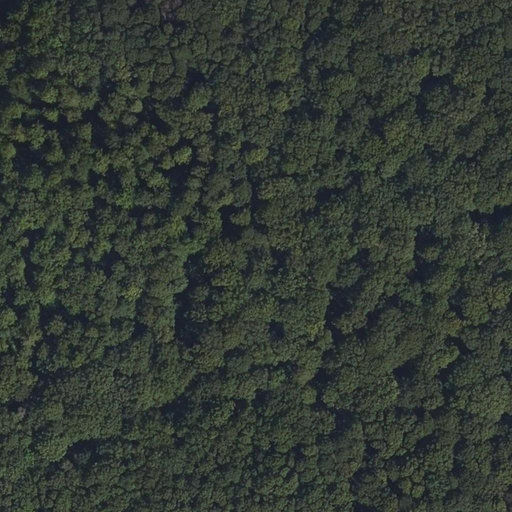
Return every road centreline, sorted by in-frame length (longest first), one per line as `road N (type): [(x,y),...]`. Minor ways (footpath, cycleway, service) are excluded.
road 1 (track): [(0,401),(511,410)]
road 2 (track): [(130,400),(260,175),(286,103),(300,21),(316,0)]
